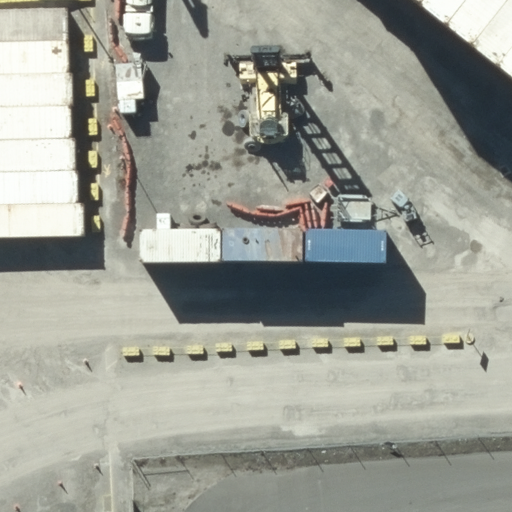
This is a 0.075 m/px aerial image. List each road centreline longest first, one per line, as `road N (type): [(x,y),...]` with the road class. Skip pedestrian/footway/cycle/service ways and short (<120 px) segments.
road 1 (unknown): [(268,0),(332,137),(391,229),(474,307),(511,325)]
road 2 (unknown): [(511,501),(393,511)]
